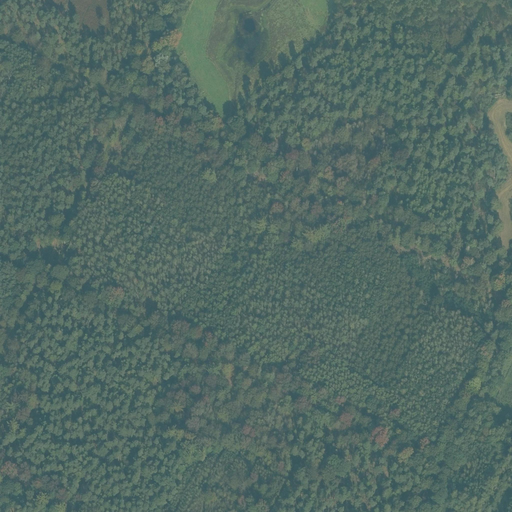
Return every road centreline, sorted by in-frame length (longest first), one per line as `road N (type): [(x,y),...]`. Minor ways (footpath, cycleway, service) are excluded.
road 1 (track): [(511,283),(0,42)]
road 2 (track): [(439,468),(0,259)]
road 3 (track): [(176,0),(0,361)]
road 4 (track): [(379,221),(486,0)]
road 5 (track): [(511,319),(418,511)]
